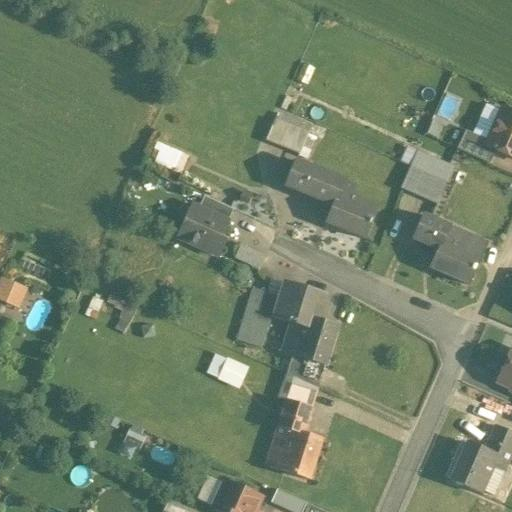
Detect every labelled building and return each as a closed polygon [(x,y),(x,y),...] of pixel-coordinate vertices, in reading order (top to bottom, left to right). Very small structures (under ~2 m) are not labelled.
[(511,113),(503,109),(495,126),(498,127),(491,143),(488,142),(486,147),(511,158),(511,113)] [(306,131),(308,126),(279,114),(277,119),(306,131)] [(265,139),(305,156),(313,136),(274,119),(265,139)] [(159,144),(152,163),(182,173),(189,154),(159,144)] [(400,161),(409,165),(400,189),(416,195),(418,189),(439,198),(453,165),(407,146),(400,161)] [(378,210),(343,193),(328,224),(364,240),(378,210)] [(229,223),(198,209),(191,224),(185,221),(177,238),(219,258),(225,244),(219,241),(222,235),(223,236),(229,223)] [(481,255),(445,238),(433,269),(467,285),(481,255)] [(259,270),(265,256),(239,244),(233,258),(259,270)] [(0,301),(20,309),(27,288),(0,278),(0,301)] [(304,319),(292,357),(324,367),(336,329),(304,319)] [(239,388),(248,367),(214,353),(205,374),(239,388)] [(511,355),(499,384),(511,389),(511,355)] [(484,452),(469,446),(452,485),(479,497),(493,465),(505,471),(511,453),(511,434),(495,427),(484,452)] [(321,440),(289,431),(277,471),(309,480),(321,440)] [(262,498),(238,488),(225,482),(212,511),(214,511),(256,511),(257,511),(256,511),(262,498)] [(297,511),(302,511),(307,502),(276,490),(271,502),(297,511)] [(192,511),(167,500),(162,511),(192,511)]
